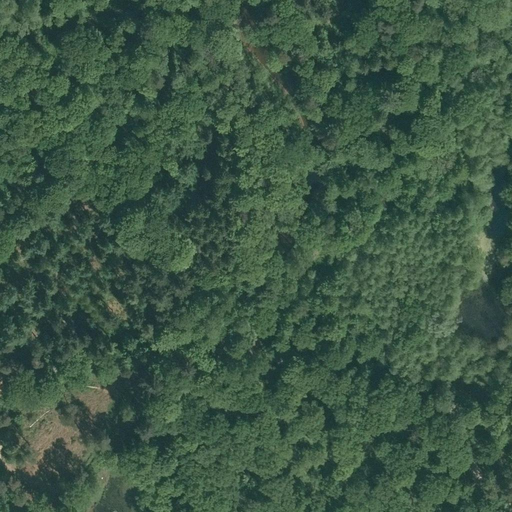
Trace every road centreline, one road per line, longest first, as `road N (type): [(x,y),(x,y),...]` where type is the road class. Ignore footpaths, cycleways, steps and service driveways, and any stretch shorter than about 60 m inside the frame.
road 1 (unclassified): [(511,394),(463,398),(198,329)]
road 2 (unclassified): [(0,390),(156,330),(198,329)]
